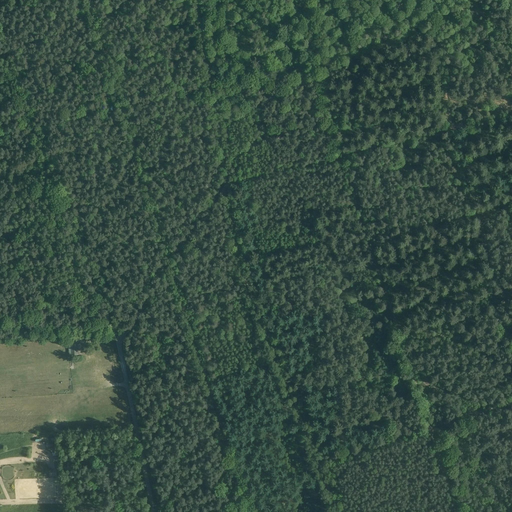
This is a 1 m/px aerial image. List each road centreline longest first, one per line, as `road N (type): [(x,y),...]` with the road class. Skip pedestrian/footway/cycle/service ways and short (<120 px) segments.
road 1 (track): [(92,0),(192,327)]
road 2 (track): [(119,340),(0,43)]
road 3 (track): [(337,511),(255,307)]
road 4 (track): [(454,129),(511,326)]
road 5 (track): [(511,402),(318,464)]
road 6 (track): [(192,327),(253,511)]
road 7 (track): [(227,183),(400,142)]
road 8 (track): [(340,157),(309,0)]
road 9 (track): [(454,129),(430,0)]
road 10 (track): [(255,307),(227,183)]
